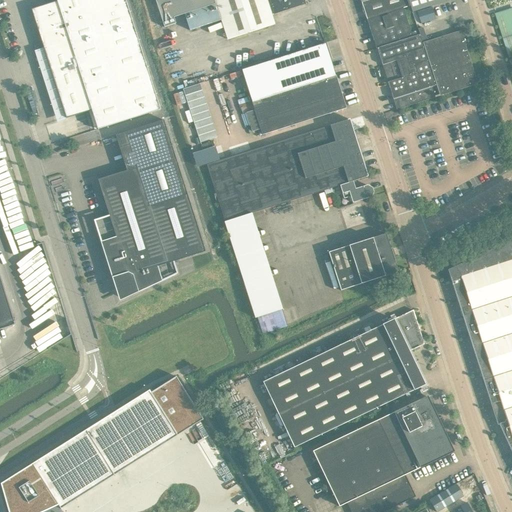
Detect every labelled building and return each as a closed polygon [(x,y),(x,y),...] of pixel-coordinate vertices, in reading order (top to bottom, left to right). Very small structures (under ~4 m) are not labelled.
[(90,111),(98,130),(160,110),(124,0),(56,0),(57,1),(31,10),(66,118),(90,111)] [(227,39),(240,35),(274,24),(271,15),(266,0),(155,0),(163,27),(175,24),(173,18),(184,14),(189,30),(221,20),(227,39)] [(266,0),(271,15),(305,4),(303,0),(266,0)] [(361,0),(367,19),(367,20),(403,8),(409,7),(406,0),(361,0)] [(408,0),(412,11),(445,0),(408,0)] [(420,24),(436,19),(432,7),(416,12),(420,24)] [(511,7),(497,11),(509,60),(511,58),(511,7)] [(403,8),(367,20),(377,48),(412,36),(403,8)] [(464,30),(422,43),(440,96),(477,84),(464,45),(468,44),(464,30)] [(412,36),(377,48),(396,110),(440,96),(422,43),(420,35),(412,37),(412,36)] [(240,70),(251,103),(335,76),(325,44),(240,70)] [(335,76),(251,103),(254,111),(245,114),(251,133),(260,130),(262,135),(345,108),(336,80),(335,76)] [(200,84),(183,89),(200,143),(217,137),(200,84)] [(109,215),(93,220),(114,284),(116,283),(120,298),(134,294),(177,274),(173,261),(183,258),(205,252),(187,194),(163,120),(115,135),(115,136),(124,133),(138,177),(101,189),(98,180),(109,215)] [(218,160),(207,164),(206,164),(223,221),(339,185),(353,181),(367,177),(349,120),(218,160)] [(213,142),(201,145),(202,150),(214,147),(213,142)] [(355,189),(353,181),(339,185),(344,199),(350,197),(352,203),(371,197),(373,194),(371,187),(367,185),(355,189)] [(255,318),(256,317),(282,309),(251,214),(224,223),(255,318)] [(398,272),(394,260),(386,234),(328,252),(340,290),(398,272)] [(511,239),(447,270),(449,274),(450,277),(472,347),(511,333),(511,239)] [(0,329),(11,326),(14,325),(0,279),(0,329)] [(424,344),(413,310),(262,382),(294,448),(424,385),(408,353),(409,352),(424,344)] [(261,321),(267,332),(275,328),(273,323),(277,321),(274,314),(261,321)] [(511,333),(472,347),(480,373),(483,380),(511,370),(511,333)] [(511,370),(483,380),(497,425),(499,424),(511,453),(511,370)] [(32,464),(1,484),(8,511),(33,511),(54,499),(58,505),(60,509),(203,419),(176,377),(150,393),(149,390),(143,394),(34,463),(32,464)] [(427,396),(312,451),(322,473),(319,475),(324,487),(328,485),(338,506),(347,502),(351,511),(382,511),(415,497),(404,475),(449,453),(434,421),(438,419),(427,396)] [(456,484),(429,500),(436,511),(463,496),(456,484)] [(472,511),(467,503),(454,511),(472,511)]
